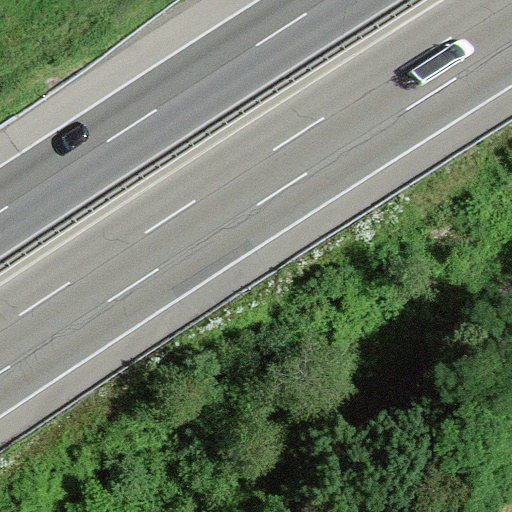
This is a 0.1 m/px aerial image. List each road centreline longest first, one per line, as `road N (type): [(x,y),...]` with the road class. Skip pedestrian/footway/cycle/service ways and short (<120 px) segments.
road 1 (motorway): [(0,351),(511,21)]
road 2 (motorway): [(327,0),(0,211)]
road 3 (unclassified): [(297,511),(424,369),(511,295)]
